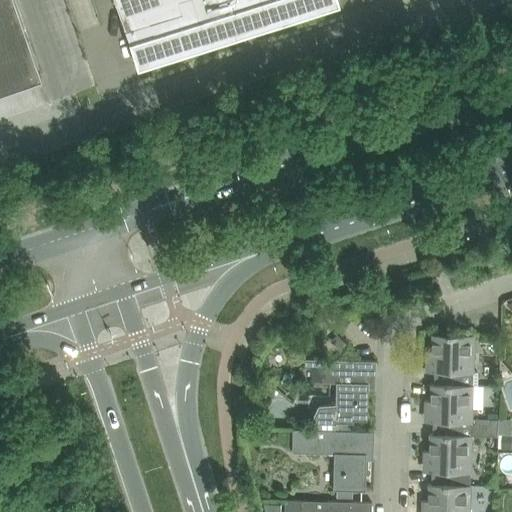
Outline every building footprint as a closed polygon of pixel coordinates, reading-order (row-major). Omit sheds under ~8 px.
[(115,0),(128,11),(125,27),(130,39),(129,40),(137,66),(238,34),(236,29),(264,20),(265,26),(339,2),(338,0),(115,0)] [(426,349),(426,362),(435,362),(434,370),(434,372),(434,383),(431,383),(473,384),(477,384),(477,371),(473,371),(474,354),(474,334),(432,332),(432,349),(426,349)] [(311,423),(311,429),(353,430),(354,418),(368,418),(368,387),(375,388),(376,359),(305,357),(304,380),(336,381),(336,404),(320,405),(311,423)] [(430,433),(472,434),(498,434),(499,418),(472,417),(473,384),(431,383),(430,399),(425,399),(425,420),(433,420),(433,433),(430,433)] [(293,428),(292,451),(334,452),(333,489),(337,489),(352,489),(366,489),(366,460),(366,458),(367,452),(373,453),(374,430),(353,430),(311,429),(293,428)] [(428,483),(471,484),(459,483),(459,471),(471,471),(472,434),(430,433),(429,449),(424,449),(423,470),(432,470),(431,483),(428,483)] [(501,434),(501,447),(511,447),(511,434),(501,434)] [(469,511),(471,484),(428,483),(428,499),(422,499),(422,511),(469,511)] [(337,489),(336,497),(352,497),(352,489),(337,489)] [(285,499),(284,511),(371,511),(372,501),(352,501),(301,499),(285,499)] [(280,511),(281,503),(264,502),(266,511),(280,511)]
